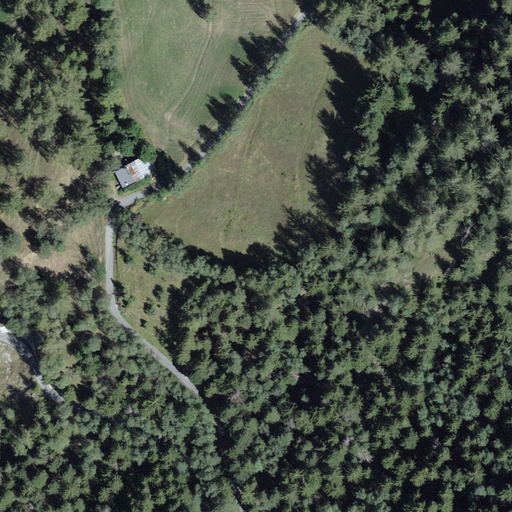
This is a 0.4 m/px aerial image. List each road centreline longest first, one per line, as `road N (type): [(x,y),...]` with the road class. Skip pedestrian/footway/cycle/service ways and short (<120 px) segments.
road 1 (unclassified): [(329,0),(299,16),(178,179),(112,211),(106,225),(107,288),(118,318),(200,394),(235,458),(247,511)]
road 2 (unclassified): [(208,511),(184,459),(62,399),(32,366),(23,339),(0,327)]
